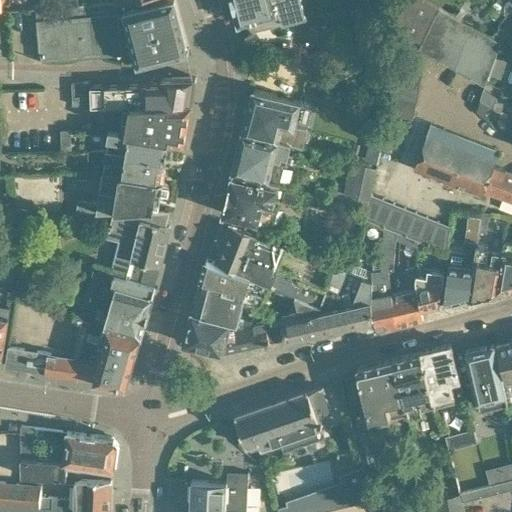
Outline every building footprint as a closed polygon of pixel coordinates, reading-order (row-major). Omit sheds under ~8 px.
[(186,49),(173,0),(152,0),(144,3),(125,3),(124,1),(116,2),(116,1),(88,3),(36,7),(39,51),(41,50),(42,61),(133,53),(135,62),(137,61),(138,63),(189,50),(189,47),(188,48),(188,49),(186,49)] [(232,0),(239,23),(250,20),(253,29),(284,20),(308,13),(303,0),(232,0)] [(496,54),(501,41),(439,6),(425,0),(405,0),(393,29),(427,44),(423,51),(485,85),(490,72),(496,54)] [(511,17),(508,14),(500,23),(511,33),(511,17)] [(340,23),(316,34),(323,49),(324,48),(347,37),(340,23)] [(374,24),(347,37),(324,48),(333,70),(373,52),(368,42),(380,36),(374,24)] [(496,54),(490,72),(500,76),(507,59),(496,54)] [(400,66),(397,78),(420,85),(422,73),(401,66),(400,66)] [(192,100),(196,77),(195,77),(161,78),(127,84),(90,85),(90,82),(72,82),(73,105),(90,105),(90,106),(103,106),(103,104),(134,103),(192,100)] [(397,78),(395,89),(419,96),(420,85),(397,78)] [(511,107),(509,107),(510,102),(497,100),(498,96),(483,88),(480,98),(489,103),(501,111),(501,110),(507,111),(506,117),(511,117),(511,107)] [(302,102),(253,89),(242,131),(292,143),(303,147),(308,128),(296,125),(302,102)] [(395,89),(389,113),(412,118),(414,116),(419,96),(395,89)] [(480,98),(477,109),(483,115),(489,103),(480,98)] [(186,142),(192,100),(134,103),(103,104),(103,106),(105,129),(110,129),(121,130),(121,131),(169,139),(186,142)] [(501,110),(501,111),(499,121),(500,122),(499,126),(504,126),(504,128),(511,129),(511,117),(506,117),(507,111),(501,110)] [(494,154),(495,149),(431,123),(414,168),(483,194),(484,190),(511,200),(511,171),(494,165),(498,155),(494,154)] [(72,129),(62,129),(62,151),(73,151),(72,129)] [(168,144),(169,139),(121,131),(121,130),(110,129),(108,138),(110,139),(108,149),(108,150),(164,159),(165,159),(166,158),(173,156),(175,148),(168,144)] [(288,156),(292,143),(242,131),(232,171),(232,174),(279,185),(284,166),(279,165),(282,155),(288,156)] [(378,163),(384,136),(372,133),(365,159),(378,163)] [(160,179),(164,159),(108,150),(108,149),(106,149),(89,149),(89,159),(106,158),(104,170),(160,179)] [(368,210),(371,193),(377,170),(377,168),(352,161),(344,193),(331,189),(329,199),(368,210)] [(164,179),(160,179),(104,170),(99,202),(79,198),(77,212),(154,209),(156,198),(161,199),(161,195),(163,196),(169,194),(170,186),(164,182),(164,179)] [(279,185),(232,174),(230,184),(229,186),(230,186),(226,201),(226,203),(225,202),(223,212),(275,225),(279,206),(274,205),(279,185)] [(451,225),(384,198),(371,193),(368,210),(366,218),(385,225),(397,230),(425,241),(448,250),(451,225)] [(166,225),(169,212),(170,211),(114,214),(112,221),(110,221),(106,236),(119,239),(112,267),(96,262),(95,268),(155,285),(161,266),(170,226),(166,225)] [(480,223),(479,229),(487,230),(489,213),(481,212),(480,223)] [(466,238),(478,240),(479,229),(480,223),(468,221),(466,238)] [(231,224),(216,262),(249,274),(270,284),(296,295),(296,296),(318,307),(327,288),(301,278),(301,277),(299,275),(297,274),(295,274),(278,267),(287,246),(231,224)] [(395,255),(397,238),(397,230),(385,225),(382,269),(373,270),(373,279),(370,304),(373,318),(376,330),(397,325),(389,293),(391,279),(389,270),(395,269),(395,255)] [(422,248),(425,241),(397,230),(397,238),(422,248)] [(470,296),(477,243),(478,240),(466,238),(464,238),(463,253),(449,251),(444,302),(470,296)] [(511,240),(505,239),(502,251),(497,290),(511,286),(511,240)] [(497,290),(502,251),(493,250),(488,250),(489,245),(477,243),(470,296),(497,290)] [(435,246),(423,247),(425,263),(437,262),(435,246)] [(249,274),(216,262),(206,258),(201,277),(266,294),(270,284),(249,274)] [(370,304),(373,279),(336,265),(327,288),(318,307),(320,308),(319,311),(323,329),(373,318),(370,304)] [(416,272),(417,273),(418,265),(405,268),(409,288),(392,291),(391,279),(389,293),(397,325),(424,319),(421,307),(418,292),(416,276),(416,272)] [(440,303),(443,269),(429,267),(428,274),(417,273),(416,272),(416,276),(418,292),(421,307),(440,303)] [(87,292),(81,315),(83,316),(83,317),(141,334),(148,310),(156,286),(155,285),(95,268),(87,292)] [(260,306),(266,294),(201,277),(192,311),(250,324),(251,323),(253,319),(240,315),(244,302),(260,306)] [(320,308),(318,307),(296,296),(299,310),(280,314),(281,320),(276,321),(275,318),(274,318),(279,339),(323,329),(319,311),(320,308)] [(0,354),(2,355),(10,306),(0,304),(0,354)] [(264,320),(251,323),(250,324),(192,311),(185,337),(189,344),(221,353),(269,342),(264,320)] [(133,363),(141,334),(83,317),(75,356),(38,350),(35,370),(96,380),(126,385),(133,363)] [(10,345),(48,349),(50,330),(12,326),(10,345)] [(511,336),(509,341),(497,344),(506,380),(511,378),(511,336)] [(462,389),(451,343),(423,350),(436,406),(456,401),(453,391),(462,389)] [(494,344),(466,351),(480,412),(508,405),(494,344)] [(8,345),(5,365),(21,367),(24,348),(8,345)] [(436,406),(423,350),(395,357),(409,412),(411,418),(424,414),(423,409),(436,406)] [(346,395),(345,395),(354,433),(358,448),(362,463),(377,460),(369,424),(374,423),(373,416),(379,414),(380,420),(409,412),(395,357),(357,366),(359,374),(347,377),(350,394),(346,395)] [(332,418),(321,387),(309,391),(235,416),(246,445),(257,441),(261,450),(283,442),(285,449),(326,435),(324,428),(334,424),(332,418)] [(441,433),(445,432),(450,431),(450,430),(446,415),(437,417),(441,433)] [(35,426),(27,425),(22,424),(22,456),(31,457),(35,426)] [(449,448),(476,441),(473,429),(446,436),(449,448)] [(113,437),(87,433),(68,430),(63,459),(69,459),(68,463),(83,465),(83,464),(114,469),(118,443),(113,437)] [(67,477),(68,463),(69,459),(63,459),(31,457),(22,456),(22,474),(44,476),(67,477)] [(247,511),(249,472),(248,472),(248,473),(234,472),(234,482),(191,480),(189,511),(247,511)] [(0,505),(110,510),(111,480),(79,479),(76,480),(75,496),(42,495),(44,476),(22,474),(21,481),(0,479),(0,505)] [(288,505),(278,508),(279,511),(319,511),(371,500),(371,499),(365,475),(347,480),(349,487),(331,491),(334,501),(317,505),(314,495),(291,500),(292,504),(288,505)] [(497,483),(499,492),(508,490),(506,481),(497,483)] [(488,485),(490,494),(499,492),(497,483),(488,485)] [(479,488),(482,497),(490,494),(488,485),(479,488)] [(470,490),(473,499),(482,497),(479,488),(470,490)] [(461,492),(464,501),(473,499),(470,490),(461,492)] [(463,506),(462,501),(461,492),(452,494),(452,495),(435,498),(438,511),(463,506)]
